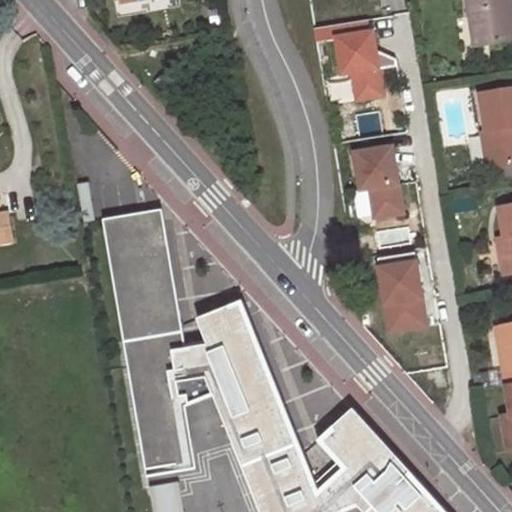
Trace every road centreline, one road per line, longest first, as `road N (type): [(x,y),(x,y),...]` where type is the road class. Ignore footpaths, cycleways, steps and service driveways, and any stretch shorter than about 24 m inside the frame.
road 1 (unclassified): [(39,7),(296,284)]
road 2 (unclassified): [(296,284),(499,511)]
road 3 (residential): [(261,0),(308,119),(315,167),(315,227),(296,284)]
